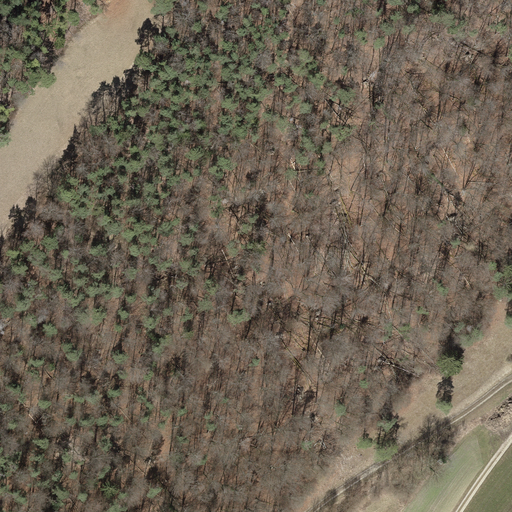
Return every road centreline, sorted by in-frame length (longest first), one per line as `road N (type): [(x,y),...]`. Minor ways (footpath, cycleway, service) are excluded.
road 1 (track): [(291,511),(511,239)]
road 2 (track): [(314,511),(511,379)]
